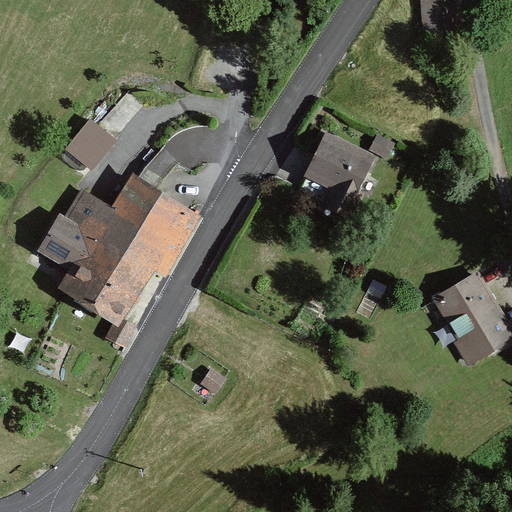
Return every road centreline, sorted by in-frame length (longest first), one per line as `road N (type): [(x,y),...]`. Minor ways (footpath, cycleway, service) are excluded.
road 1 (tertiary): [(252,166),(80,470),(33,508)]
road 2 (tertiary): [(361,0),(252,166)]
road 3 (unclassified): [(261,0),(240,90),(238,146),(252,166)]
